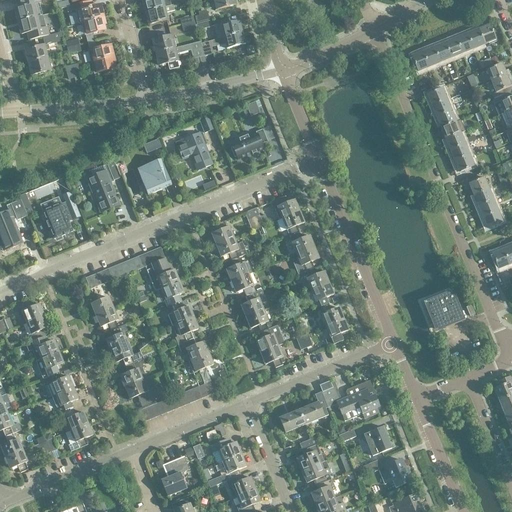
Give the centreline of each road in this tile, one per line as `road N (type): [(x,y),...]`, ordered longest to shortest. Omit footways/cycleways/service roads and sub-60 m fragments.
road 1 (residential): [(0,291),(319,159)]
road 2 (residential): [(511,349),(497,330),(376,32)]
road 3 (residential): [(4,505),(245,404)]
road 4 (residential): [(389,346),(319,159)]
road 5 (residential): [(245,404),(389,346)]
road 6 (residential): [(146,102),(283,71)]
road 7 (residential): [(18,114),(146,102)]
road 8 (residential): [(462,511),(415,399)]
